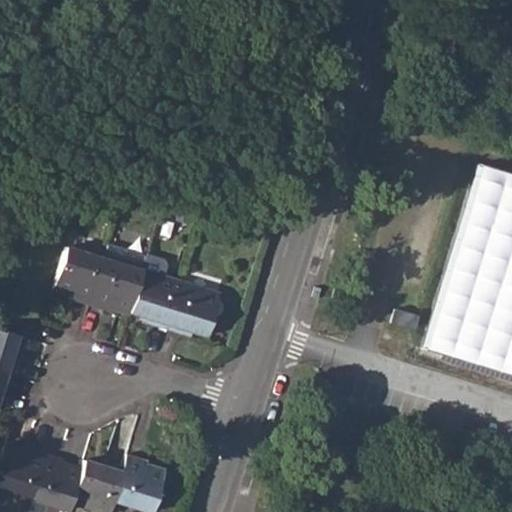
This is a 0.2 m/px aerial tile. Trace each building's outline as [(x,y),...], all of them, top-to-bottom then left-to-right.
[(511,175),(477,166),(416,357),(511,385),(511,175)] [(101,259),(87,305),(107,311),(109,306),(126,312),(139,271),(144,258),(105,245),(101,259)] [(64,247),(51,288),(69,293),(67,299),(87,305),(101,259),(64,247)] [(139,271),(126,312),(145,318),(144,323),(164,329),(178,284),(139,271)] [(178,284),(164,329),(184,336),(186,331),(204,337),(217,297),(178,284)] [(0,370),(9,374),(16,354),(10,353),(16,335),(0,329),(0,370)] [(0,370),(0,395),(2,396),(9,374),(0,370)] [(1,445),(0,449),(0,489),(27,498),(42,452),(21,446),(20,451),(1,445)] [(42,452),(27,498),(65,511),(68,502),(78,469),(60,463),(61,458),(42,452)] [(121,468),(111,501),(145,511),(148,511),(161,472),(144,466),(145,462),(125,455),(121,468)] [(78,469),(68,502),(99,511),(107,511),(111,501),(121,468),(102,462),(100,467),(81,460),(78,469)]
